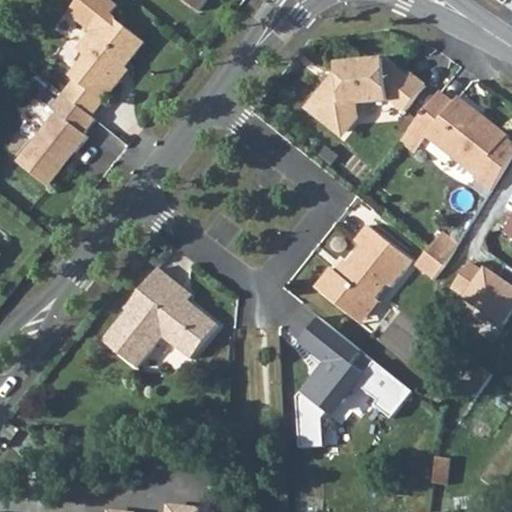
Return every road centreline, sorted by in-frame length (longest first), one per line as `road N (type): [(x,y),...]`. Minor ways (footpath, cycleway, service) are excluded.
road 1 (residential): [(137,198),(261,297),(340,197),(219,98)]
road 2 (residential): [(0,366),(137,198)]
road 3 (residential): [(137,198),(219,98)]
road 4 (unknown): [(68,511),(186,480)]
